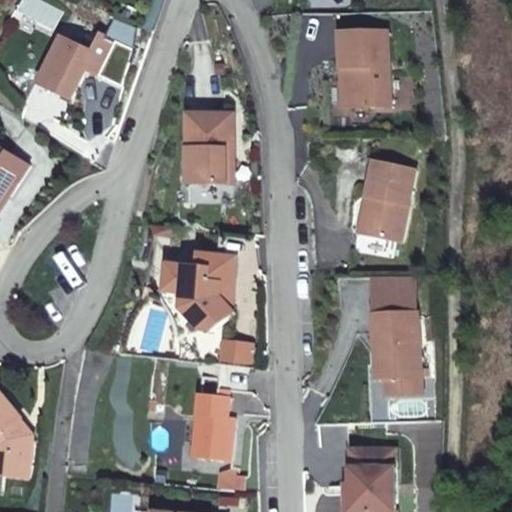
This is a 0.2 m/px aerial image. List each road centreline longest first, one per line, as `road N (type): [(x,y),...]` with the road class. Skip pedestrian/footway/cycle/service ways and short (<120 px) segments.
road 1 (residential): [(294,511),(282,169),(258,43),(237,0)]
road 2 (residential): [(129,160),(101,275),(57,350),(17,350),(1,310),(31,232)]
road 3 (residential): [(189,0),(129,160)]
road 4 (residential): [(31,232),(129,160)]
